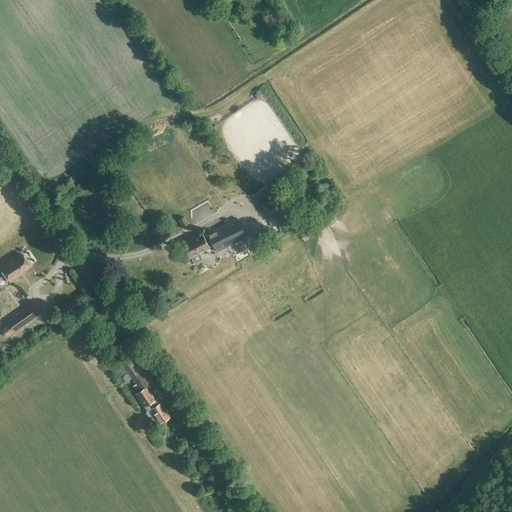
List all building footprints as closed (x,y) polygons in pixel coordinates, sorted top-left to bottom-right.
[(243,111),(233,119),(237,124),(248,116),(243,111)] [(251,196),(261,211),(277,200),(267,184),(251,196)] [(209,224),(229,215),(220,197),(201,206),(209,224)] [(298,232),(303,241),(316,233),(315,231),(318,229),(320,231),(335,222),(329,213),(298,232)] [(183,225),(187,222),(183,216),(179,219),(183,225)] [(216,252),(246,237),(237,219),(207,233),(208,234),(204,236),(202,232),(192,237),(193,239),(182,244),(189,258),(209,248),(209,247),(213,245),(216,252)] [(1,268),(10,281),(20,274),(19,273),(30,266),(22,254),(13,261),(12,260),(1,268)] [(17,315),(7,321),(15,332),(40,315),(31,303),(16,314),(17,315)] [(7,338),(15,332),(9,324),(1,329),(7,338)] [(126,369),(128,372),(136,384),(133,386),(137,392),(134,394),(147,411),(145,412),(155,427),(169,418),(159,404),(156,398),(152,401),(144,390),(153,384),(150,380),(147,382),(134,364),(126,369)] [(145,375),(150,370),(144,365),(139,370),(145,375)]
